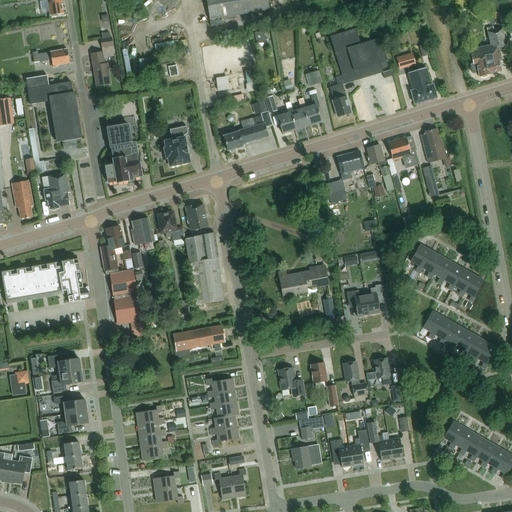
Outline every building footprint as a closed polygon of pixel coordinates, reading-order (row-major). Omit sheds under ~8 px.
[(44,0),(44,1),(48,0),(50,16),(63,14),(62,5),(63,4),(62,0),(44,0)] [(206,0),(210,20),(269,10),(267,0),(206,0)] [(497,12),(490,14),(492,20),(499,19),(497,12)] [(376,21),(368,24),(371,33),(379,30),(376,21)] [(487,28),(488,32),(491,45),(471,50),(473,56),(472,56),(473,64),(471,65),(473,74),(478,72),(479,77),(480,77),(482,78),(487,77),(489,75),(490,75),(490,74),(501,71),(499,61),(502,61),(499,48),(506,46),(502,29),(494,31),(493,27),(487,28)] [(356,29),(330,37),(342,76),(344,83),(345,84),(362,79),(360,74),(359,69),(353,71),(346,48),(361,44),(356,29)] [(261,43),(266,43),(264,32),(255,33),(256,44),(261,43)] [(100,40),(102,48),(114,46),(112,38),(100,40)] [(361,44),(346,48),(353,71),(359,69),(360,74),(381,68),(388,66),(386,61),(387,61),(380,38),(361,44)] [(429,55),(426,45),(419,47),(422,57),(429,55)] [(57,65),(70,63),(67,49),(38,55),(38,53),(32,54),(34,63),(52,60),(53,68),(58,67),(57,65)] [(96,87),(111,84),(108,64),(105,64),(103,52),(91,54),(96,87)] [(412,53),(396,58),(400,70),(405,69),(416,65),(412,53)] [(176,66),(168,67),(170,77),(178,75),(176,66)] [(426,68),(408,73),(413,91),(411,91),(415,104),(437,98),(433,85),(431,86),(426,68)] [(393,69),(382,73),(384,78),(395,75),(393,69)] [(319,71),(305,75),(307,80),(309,87),(322,83),(319,71)] [(30,105),(50,102),(57,143),(62,142),(64,148),(77,146),(76,139),(82,138),(74,92),(73,93),(71,82),(49,86),(47,76),(26,79),(30,105)] [(338,85),(330,88),(334,100),(332,101),(338,117),(351,113),(348,102),(349,102),(347,96),(346,97),(342,84),(344,83),(342,76),(335,78),(338,85)] [(224,77),(216,78),(218,92),(226,91),(224,77)] [(308,126),(322,122),(317,105),(319,105),(316,95),(311,96),(314,106),(306,108),(303,109),(308,126)] [(270,97),(265,99),(269,113),(277,111),(273,96),(270,97)] [(10,98),(0,99),(0,126),(14,125),(10,98)] [(303,109),(306,108),(303,99),(298,100),(301,110),(293,112),(291,113),(296,130),(308,126),(303,109)] [(291,113),(293,112),(290,103),(286,104),(289,113),(278,117),(283,134),(296,130),(291,113)] [(269,136),(266,128),(266,127),(272,125),(268,112),(261,114),(262,116),(252,118),(255,127),(238,132),(223,137),(228,151),(243,146),(242,144),(269,136)] [(128,125),(108,128),(107,129),(113,161),(105,162),(108,183),(116,182),(117,183),(129,181),(129,179),(142,177),(138,155),(137,155),(135,143),(131,144),(128,125)] [(186,126),(177,128),(170,130),(172,138),(170,139),(171,141),(166,142),(167,148),(165,149),(167,158),(169,157),(170,166),(171,167),(179,165),(180,164),(189,162),(184,136),(188,133),(186,126)] [(426,135),(421,136),(428,163),(444,159),(446,158),(445,155),(441,139),(439,140),(437,129),(426,131),(426,135)] [(406,138),(411,155),(410,155),(402,158),(405,169),(420,164),(415,150),(417,150),(412,136),(406,138)] [(410,155),(411,155),(406,137),(387,143),(393,161),(410,155)] [(379,168),(386,166),(380,145),(366,149),(368,157),(367,157),(369,165),(377,162),(379,168)] [(351,173),(364,169),(359,151),(336,157),(342,181),(352,178),(351,173)] [(25,160),(26,167),(34,166),(33,159),(32,159),(25,160)] [(46,171),(44,161),(39,162),(39,161),(35,162),(37,173),(45,171),(46,171)] [(386,167),(380,168),(382,178),(383,177),(386,187),(392,185),(390,175),(387,166),(386,167)] [(431,167),(422,169),(430,197),(439,195),(431,167)] [(67,193),(70,193),(66,174),(48,177),(50,189),(44,190),(46,201),(48,201),(49,209),(52,211),(57,210),(59,208),(59,207),(69,206),(67,193)] [(373,174),(366,176),(370,188),(376,186),(373,174)] [(397,174),(391,176),(395,191),(401,189),(397,174)] [(31,206),(33,206),(29,181),(12,184),(17,208),(19,208),(21,219),(33,217),(31,206)] [(336,182),(325,185),(328,195),(331,204),(341,201),(336,182)] [(376,198),(378,197),(385,195),(382,185),(373,188),(376,198)] [(195,205),(186,207),(191,231),(209,227),(207,219),(208,218),(207,215),(206,214),(203,204),(196,206),(195,205)] [(173,211),(157,214),(161,233),(166,232),(167,237),(172,236),(173,240),(173,241),(184,239),(184,238),(182,229),(177,230),(173,211)] [(411,216),(403,218),(407,232),(415,230),(411,216)] [(135,245),(154,241),(152,230),(150,231),(147,218),(132,222),(135,234),(133,234),(135,245)] [(107,246),(101,247),(105,275),(109,274),(113,294),(114,300),(113,300),(117,321),(141,317),(133,270),(118,272),(114,249),(124,247),(119,226),(106,229),(107,239),(106,239),(107,246)] [(214,232),(185,238),(190,263),(197,305),(223,300),(216,258),(219,257),(214,232)] [(420,244),(410,261),(418,266),(416,270),(420,273),(423,269),(422,268),(431,251),(420,244)] [(124,252),(123,252),(124,260),(132,259),(130,250),(124,252)] [(431,251),(422,268),(423,269),(429,272),(426,276),(431,279),(433,275),(432,274),(442,257),(431,251)] [(141,252),(132,253),(135,268),(144,267),(141,252)] [(357,256),(349,258),(351,266),(352,265),(358,264),(357,256)] [(432,274),(433,275),(439,278),(437,282),(441,285),(444,280),(443,280),(452,263),(442,257),(432,274)] [(80,294),(79,288),(83,288),(78,259),(1,272),(6,301),(67,290),(69,303),(91,299),(89,293),(80,294)] [(443,280),(444,280),(450,284),(448,289),(452,291),(455,286),(453,286),(463,269),(452,263),(443,280)] [(316,286),(327,284),(324,265),(312,267),(313,271),(287,276),(286,269),(283,270),(284,277),(281,277),(284,297),(292,296),(291,293),(307,290),(306,286),(316,284),(316,286)] [(453,286),(455,286),(461,290),(458,295),(463,297),(465,293),(464,292),(474,275),(463,269),(453,286)] [(464,292),(465,293),(471,296),(469,300),(473,303),(476,298),(475,297),(484,281),(474,275),(464,292)] [(366,296),(369,315),(380,313),(378,299),(384,298),(381,285),(375,286),(376,287),(371,288),(372,295),(366,296)] [(369,315),(366,296),(355,297),(354,291),(347,292),(349,304),(356,303),(358,316),(369,315)] [(323,301),(327,321),(335,319),(332,305),(331,299),(323,301)] [(188,301),(173,302),(174,307),(171,307),(172,317),(195,314),(194,305),(189,306),(188,301)] [(433,311),(423,328),(431,332),(428,337),(433,340),(435,335),(434,334),(443,317),(433,311)] [(443,317),(434,334),(435,335),(442,338),(439,343),(443,346),(446,341),(444,340),(454,323),(443,317)] [(136,323),(130,324),(132,332),(142,330),(141,322),(136,323)] [(444,340),(446,341),(452,345),(449,349),(453,352),(456,347),(455,346),(464,329),(454,323),(444,340)] [(189,348),(224,341),(221,324),(173,334),(176,348),(174,349),(176,358),(190,355),(189,348)] [(455,346),(456,347),(462,351),(460,355),(464,358),(467,353),(465,352),(475,335),(464,329),(455,346)] [(465,352),(467,353),(473,357),(470,361),(475,364),(478,359),(476,358),(486,341),(475,335),(465,352)] [(476,358),(478,359),(484,363),(481,368),(486,370),(489,365),(487,364),(497,347),(486,341),(476,358)] [(81,370),(79,358),(62,361),(61,355),(48,357),(49,368),(58,367),(59,374),(60,374),(81,370)] [(34,373),(42,372),(41,356),(33,356),(34,373)] [(387,358),(374,360),(377,378),(382,377),(383,386),(391,385),(390,376),(387,358)] [(346,381),(352,380),(354,396),(368,394),(366,383),(359,384),(359,379),(356,361),(343,364),(346,381)] [(314,382),(327,380),(324,363),(311,365),(314,382)] [(296,383),(294,367),(278,370),(281,390),(297,387),(298,396),(305,395),(303,382),(296,383)] [(61,385),(52,387),(53,393),(67,391),(66,385),(83,382),(81,370),(60,374),(61,380),(61,385)] [(27,371),(15,373),(15,377),(17,386),(29,384),(27,371)] [(212,378),(206,379),(207,385),(212,384),(213,390),(214,393),(235,390),(233,378),(213,381),(212,378)] [(400,385),(391,386),(392,394),(393,402),(402,401),(400,385)] [(335,386),(326,387),(329,408),(331,407),(338,406),(335,386)] [(213,390),(208,391),(209,397),(214,396),(215,402),(216,406),(237,402),(235,390),(214,393),(213,390)] [(67,396),(54,398),(54,404),(64,403),(65,414),(86,412),(85,400),(68,402),(67,396)] [(215,402),(210,403),(211,409),(216,408),(218,417),(235,414),(239,414),(237,402),(216,406),(215,402)] [(156,409),(136,412),(138,424),(158,421),(158,417),(157,412),(162,411),(161,405),(156,406),(156,409)] [(390,406),(385,412),(390,416),(394,410),(390,406)] [(185,410),(178,411),(179,418),(186,417),(185,410)] [(61,427),(58,427),(58,434),(72,432),(71,426),(88,424),(86,412),(65,414),(66,421),(61,422),(61,427)] [(277,412),(272,415),(275,419),(277,422),(282,418),(277,412)] [(216,427),(210,428),(211,434),(212,435),(217,435),(216,430),(237,426),(235,414),(218,417),(214,417),(216,427)] [(324,416),(325,424),(334,422),(333,415),(330,415),(324,416)] [(158,421),(138,424),(139,436),(160,433),(159,429),(159,424),(164,424),(163,417),(158,417),(158,421)] [(407,417),(400,418),(402,432),(409,431),(407,417)] [(454,421),(444,438),(452,442),(449,447),(453,450),(456,445),(455,444),(465,427),(454,421)] [(389,440),(384,441),(383,435),(378,436),(376,422),(368,423),(371,443),(378,442),(381,461),(392,459),(389,440)] [(219,441),(239,438),(237,426),(216,430),(217,435),(218,440),(212,441),(213,446),(220,445),(219,441)] [(311,426),(301,428),(302,439),(312,438),(311,426)] [(465,427),(455,444),(456,445),(462,449),(459,453),(464,456),(467,451),(465,450),(475,434),(465,427)] [(160,433),(139,436),(141,445),(141,448),(162,445),(161,441),(160,436),(165,435),(164,428),(159,429),(160,433)] [(49,429),(41,430),(42,438),(50,437),(49,429)] [(356,446),(350,447),(353,465),(364,464),(362,453),(361,450),(370,448),(367,430),(358,431),(359,439),(355,439),(356,446)] [(465,450),(467,451),(473,455),(470,459),(474,462),(477,457),(475,456),(485,440),(475,434),(465,450)] [(389,440),(392,459),(403,457),(400,438),(389,440)] [(342,439),(331,441),(332,450),(333,458),(340,457),(341,464),(342,467),(353,465),(350,447),(344,448),(342,439)] [(475,456),(477,457),(483,461),(480,466),(485,468),(487,463),(486,462),(496,446),(485,440),(475,456)] [(79,441),(64,443),(66,456),(81,454),(79,441)] [(162,445),(141,448),(143,460),(163,457),(162,448),(167,447),(166,441),(161,441),(162,445)] [(33,443),(18,445),(19,451),(34,449),(33,443)] [(294,456),(296,468),(311,466),(311,465),(309,451),(308,446),(291,449),(293,456),(294,456)] [(486,462),(487,463),(494,467),(491,472),(495,474),(498,470),(497,469),(507,452),(496,446),(486,462)] [(446,447),(443,453),(449,456),(452,450),(446,447)] [(319,449),(309,451),(311,465),(321,463),(319,449)] [(0,480),(8,482),(9,476),(11,461),(3,460),(4,454),(0,452),(0,480)] [(497,469),(498,470),(504,473),(502,478),(506,480),(509,475),(507,475),(511,466),(511,455),(507,452),(497,469)] [(81,454),(66,456),(68,469),(83,467),(81,454)] [(30,473),(32,458),(20,456),(19,462),(11,461),(9,476),(8,482),(22,484),(24,472),(30,473)] [(239,464),(238,457),(229,459),(230,466),(239,464)] [(240,475),(231,476),(234,497),(246,495),(243,475),(246,474),(245,468),(239,469),(240,475)] [(174,475),(153,478),(155,490),(176,487),(175,478),(180,477),(179,471),(173,472),(174,475)] [(221,472),(214,473),(215,479),(219,479),(222,499),(234,497),(231,476),(221,478),(221,472)] [(211,474),(201,476),(202,480),(203,486),(213,485),(211,474)] [(84,479),(69,481),(71,494),(86,492),(84,479)] [(176,487),(155,490),(157,503),(177,500),(178,503),(184,502),(183,496),(177,497),(176,487)] [(86,492),(71,494),(73,507),(88,505),(86,492)]
